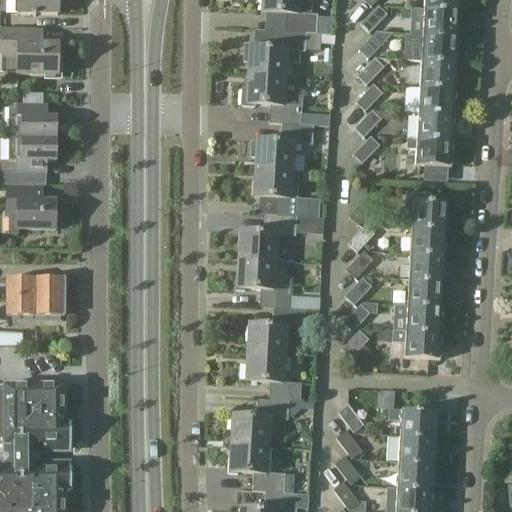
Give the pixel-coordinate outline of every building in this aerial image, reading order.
[(0,0),(17,1),(17,16),(57,16),(57,0),(0,0)] [(260,0),(259,13),(259,16),(265,17),(284,18),(283,35),(296,35),(304,36),(315,37),(316,17),(310,17),(310,15),(310,5),(298,4),(298,0),(260,0)] [(361,0),(361,1),(370,10),(379,0),(361,0)] [(421,0),(421,12),(457,13),(457,0),(421,0)] [(386,10),(372,12),(358,27),(367,36),(385,17),(386,10)] [(457,13),(421,12),(419,38),(456,40),(457,13)] [(0,37),(0,57),(0,60),(16,61),(16,62),(16,76),(16,78),(55,78),(56,48),(41,48),(25,47),(25,32),(0,32),(0,37)] [(244,47),(243,65),(247,65),(246,79),(284,81),(285,66),(296,67),(298,67),(299,54),(303,54),(303,52),(304,36),(296,35),(283,35),(273,34),(273,35),(272,52),(259,51),(258,51),(258,47),(253,47),(244,47)] [(388,38),(385,35),(374,34),(357,54),(366,62),(388,38)] [(409,63),(418,64),(454,66),(456,40),(419,38),(419,48),(409,47),(409,63)] [(387,66),(386,62),(373,61),(355,80),(365,89),(387,66)] [(454,66),(418,64),(416,90),(453,92),(454,66)] [(241,90),(240,109),(268,110),(267,126),(280,127),(300,128),(302,99),(283,98),(284,81),(246,79),(245,90),(241,90)] [(381,96),(372,87),(354,106),(363,115),(381,96)] [(453,92),(416,90),(415,116),(451,118),(453,92)] [(8,110),(7,142),(20,142),(54,142),(54,119),(46,119),(45,119),(42,119),(42,107),(21,107),(15,107),(15,110),(14,110),(8,110)] [(385,114),(370,113),(352,132),(362,141),(380,122),(385,122),(385,114)] [(415,116),(413,142),(449,144),(451,118),(415,116)] [(301,117),(300,128),(312,129),(313,118),(301,117)] [(250,144),(249,161),(253,161),(253,171),(292,174),(294,147),(304,147),(311,148),(312,129),(300,128),(281,127),(280,143),(279,143),(254,141),(254,144),(250,144)] [(369,140),(351,158),(360,168),(378,149),(369,140)] [(3,172),(3,188),(5,188),(8,188),(42,188),(45,188),(45,176),(44,176),(41,176),(41,164),(46,164),(54,164),(54,163),(54,142),(20,142),(7,142),(7,164),(15,164),(15,172),(14,172),(3,172)] [(407,144),(407,154),(412,154),(412,168),(448,170),(449,144),(413,142),(413,144),(407,144)] [(292,174),(253,171),(251,201),(258,201),(277,202),(291,203),(292,174)] [(5,188),(5,218),(8,218),(16,218),(16,233),(18,233),(54,234),(54,204),(41,203),(42,189),(42,188),(8,188),(5,188)] [(349,217),(365,201),(357,194),(348,203),(349,217)] [(446,207),(411,205),(411,204),(429,205),(429,196),(404,195),(403,210),(407,216),(400,216),(400,228),(408,228),(408,230),(445,232),(446,207)] [(365,201),(349,217),(347,220),(357,229),(374,210),(365,201)] [(276,219),(264,218),(263,234),(278,235),(278,238),(294,239),(294,236),(295,220),(276,219)] [(363,228),(346,247),(355,256),(373,237),(363,228)] [(445,232),(408,230),(407,257),(443,259),(445,232)] [(263,235),(238,233),(237,263),(275,265),(277,238),(278,238),(278,235),(263,234),(263,235)] [(371,263),(362,255),(344,274),(353,282),(371,263)] [(407,257),(406,268),(399,268),(398,280),(406,280),(405,283),(442,285),(443,259),(407,257)] [(275,265),(237,263),(235,292),(259,293),(273,294),(273,292),(275,265)] [(4,281),(4,319),(64,319),(64,281),(4,281)] [(370,289),(360,281),(343,300),(352,309),(370,289)] [(405,283),(404,309),(440,311),(442,285),(405,283)] [(275,300),(259,299),(258,311),(273,311),(290,312),(291,300),(291,293),(275,292),(275,300)] [(368,316),(362,310),(359,308),(341,327),(350,335),(368,316)] [(440,311),(404,309),(403,335),(439,337),(440,311)] [(247,327),(245,357),(284,359),(285,331),(303,332),(304,332),(305,312),(290,312),(273,311),(272,328),(247,327)] [(367,342),(357,334),(339,353),(349,362),(367,342)] [(0,335),(0,349),(22,350),(22,336),(0,335)] [(439,337),(403,335),(391,335),(390,346),(402,346),(401,361),(438,363),(439,337)] [(284,359),(245,357),(244,385),(268,386),(282,387),(282,385),(284,359)] [(300,386),(282,385),(282,387),(268,386),(267,403),(288,404),(299,405),(300,386)] [(0,448),(3,449),(3,473),(0,472),(0,511),(63,511),(63,493),(69,493),(69,470),(68,471),(68,472),(35,473),(35,449),(68,448),(68,450),(69,450),(69,427),(63,427),(63,389),(0,388),(0,448)] [(288,404),(267,403),(256,402),(255,419),(239,419),(239,417),(228,416),(228,424),(230,424),(229,447),(267,449),(268,432),(275,433),(275,422),(287,423),(287,419),(288,404)] [(301,405),(299,405),(288,404),(287,419),(292,419),(300,412),(301,405)] [(346,408),(336,416),(351,436),(362,428),(346,408)] [(434,415),(398,413),(388,413),(387,424),(397,424),(396,439),(433,441),(434,415)] [(361,455),(345,434),(334,442),(350,463),(361,455)] [(433,441),(396,439),(395,465),(432,467),(433,441)] [(229,447),(228,461),(226,461),(225,478),(236,479),(236,477),(252,477),(266,478),(266,476),(267,449),(229,447)] [(343,460),(333,468),(349,488),(359,480),(343,460)] [(432,467),(395,465),(394,491),(430,493),(432,467)] [(284,477),(266,476),(266,478),(252,477),(251,495),(264,495),(292,497),(293,478),(284,477)] [(492,477),(491,486),(501,487),(502,478),(492,477)] [(342,486),(332,493),(345,511),(349,511),(357,506),(342,486)] [(385,490),(385,501),(393,501),(392,511),(429,511),(430,493),(394,491),(385,490)] [(251,511),(239,511),(295,511),(296,511),(297,497),(292,497),(264,495),(263,511),(251,511)]
